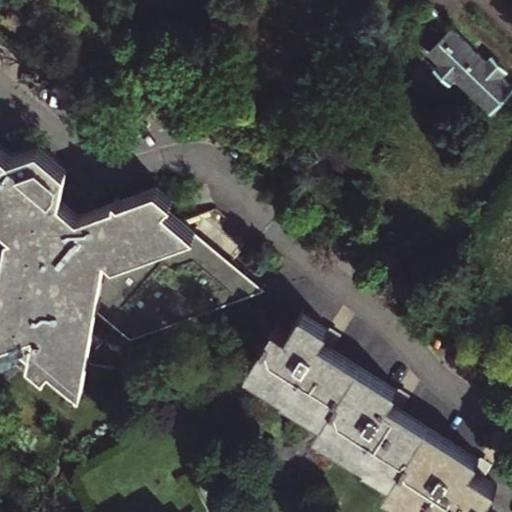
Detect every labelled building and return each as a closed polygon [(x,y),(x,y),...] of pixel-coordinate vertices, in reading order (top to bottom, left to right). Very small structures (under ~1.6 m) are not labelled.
[(511,87),(511,61),(511,59),(511,52),(498,42),(494,48),(455,20),(436,47),(449,56),(445,62),(462,74),(466,68),(505,97),(511,87)] [(126,333),(261,286),(163,202),(169,195),(154,181),(92,209),(85,203),(86,195),(79,189),(71,191),(64,185),(67,170),(40,146),(11,156),(0,146),(0,211),(17,225),(0,289),(0,337),(14,331),(19,336),(22,336),(29,343),(27,355),(41,368),(47,360),(75,384),(92,304),(126,333)] [(394,226),(378,212),(367,225),(383,239),(394,226)] [(324,410),(318,421),(395,469),(387,481),(421,502),(416,509),(421,511),(495,511),(487,507),(489,503),(483,498),(494,481),(480,473),(468,466),(476,454),(398,404),(387,397),(394,385),(329,344),(318,338),(326,325),(299,308),(285,330),(272,322),(247,361),(324,410)] [(326,324),(326,325),(318,338),(329,344),(338,330),(326,324)] [(394,385),(387,397),(398,404),(406,391),(395,384),(394,385)] [(468,466),(480,473),(488,459),(477,452),(476,454),(468,466)]
